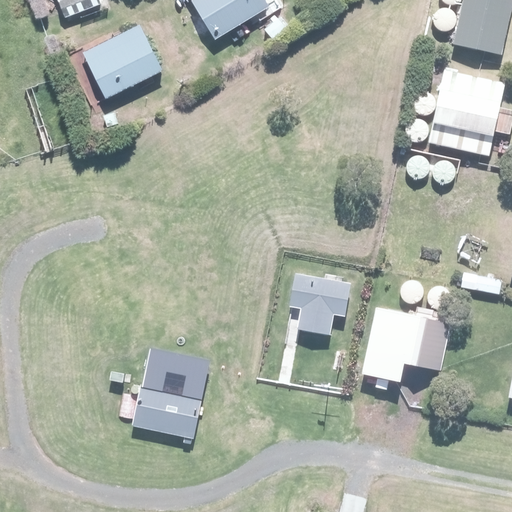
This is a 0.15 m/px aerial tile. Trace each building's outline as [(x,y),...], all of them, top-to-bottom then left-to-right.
[(96,0),(65,0),(58,3),(66,20),(99,4),(96,0)] [(262,0),(191,0),(216,40),(268,8),(262,0)] [(463,0),(454,43),(500,53),(511,0),(463,0)] [(134,25),(82,51),(107,100),(159,74),(134,25)] [(502,82),(444,71),(431,143),(489,153),(502,82)] [(342,314),(348,280),(295,271),(289,304),(299,306),(295,328),(328,334),(332,312),(342,314)] [(415,316),(379,308),(364,374),(402,382),(406,363),(440,371),(452,315),(417,308),(415,316)] [(148,347),(134,424),(193,435),(207,358),(148,347)]
